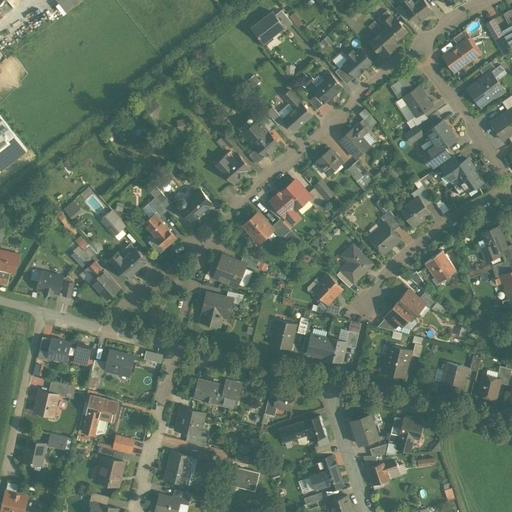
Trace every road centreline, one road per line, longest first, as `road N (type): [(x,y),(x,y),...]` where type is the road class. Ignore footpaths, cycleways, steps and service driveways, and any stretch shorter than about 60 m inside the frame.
road 1 (residential): [(419,41),(207,233),(176,345)]
road 2 (residential): [(509,181),(397,261),(365,316)]
road 3 (residential): [(511,424),(328,380)]
road 4 (residential): [(136,511),(176,345)]
road 5 (residential): [(419,41),(509,181)]
road 6 (residential): [(41,312),(4,470)]
road 7 (residential): [(328,380),(176,345)]
road 8 (residential): [(371,511),(328,380)]
